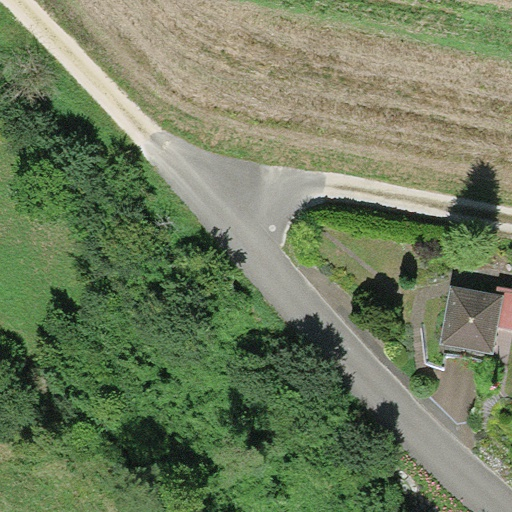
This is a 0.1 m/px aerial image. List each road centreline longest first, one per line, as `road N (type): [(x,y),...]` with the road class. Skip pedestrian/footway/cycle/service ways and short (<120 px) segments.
road 1 (track): [(12,0),(212,209),(267,192),(329,195),(511,225)]
road 2 (residential): [(508,511),(384,398),(212,209)]
